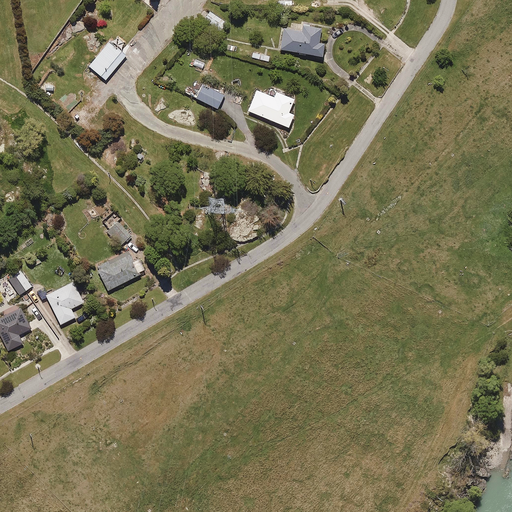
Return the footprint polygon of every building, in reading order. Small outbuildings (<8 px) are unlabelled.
[(153,0),(141,0),(141,1),(153,12),(159,5),(153,0)] [(204,23),(223,34),(225,31),(222,29),(226,22),(210,12),(204,23)] [(286,28),(286,26),(283,26),(283,31),(280,30),(279,50),(300,51),(300,54),(306,55),(307,53),(324,54),(324,42),(320,42),(321,24),(301,23),(301,26),(297,25),(297,23),(290,23),(290,28),(286,28)] [(109,42),(89,66),(100,76),(121,52),(109,42)] [(206,81),(197,98),(217,109),(226,92),(206,81)] [(54,89),(48,83),(42,90),(48,96),(54,89)] [(273,96),(256,89),(248,110),(290,126),(295,112),(289,110),(294,97),(275,90),(273,96)] [(89,114),(80,111),(72,119),(78,126),(83,122),(89,129),(110,111),(105,106),(92,117),(89,114)] [(115,218),(107,226),(125,243),(133,235),(115,218)] [(130,252),(105,264),(115,286),(141,274),(130,252)] [(20,269),(7,279),(19,296),(32,286),(20,269)] [(73,308),(85,302),(73,280),(46,294),(60,323),(76,315),(73,308)] [(19,334),(31,328),(21,307),(0,317),(0,334),(8,350),(23,342),(19,334)]
